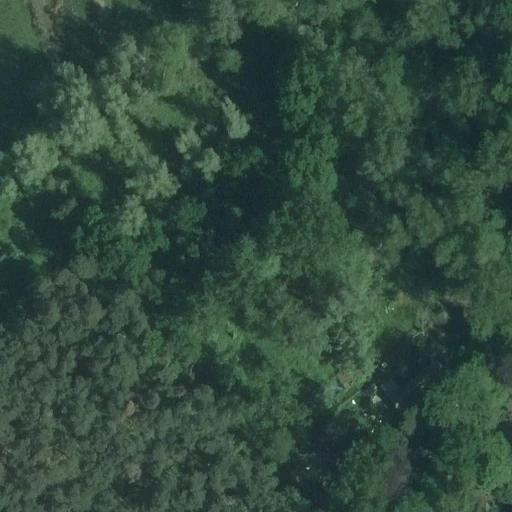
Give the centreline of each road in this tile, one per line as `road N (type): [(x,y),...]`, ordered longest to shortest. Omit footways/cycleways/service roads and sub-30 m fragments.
road 1 (track): [(188,375),(316,511)]
road 2 (track): [(372,511),(409,457),(429,452),(511,509)]
